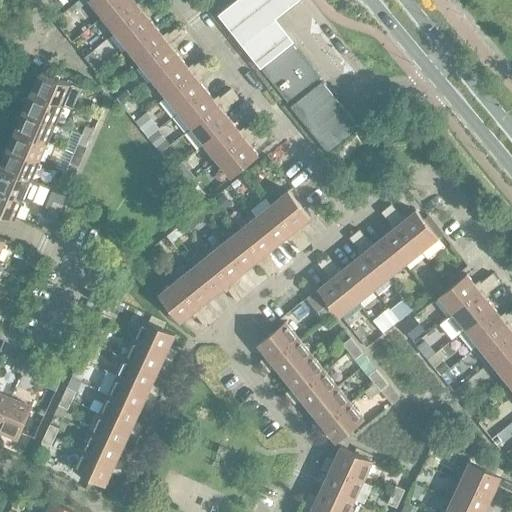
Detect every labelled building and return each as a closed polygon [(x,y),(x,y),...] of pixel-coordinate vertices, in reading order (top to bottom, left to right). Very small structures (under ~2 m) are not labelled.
[(90,0),(103,15),(121,0),(90,0)] [(121,0),(103,15),(116,31),(143,9),(135,0),(121,0)] [(160,0),(154,0),(147,6),(151,10),(162,1),(160,0)] [(229,0),(217,10),(260,66),(292,41),(295,38),(277,15),(295,0),(229,0)] [(116,31),(128,47),(155,25),(143,9),(116,31)] [(173,38),(184,29),(180,24),(169,33),(173,38)] [(128,47),(141,63),(168,41),(155,25),(128,47)] [(177,43),(188,33),(184,29),(173,38),(177,43)] [(141,63),(154,79),(181,57),(168,41),(141,63)] [(328,152),(360,127),(292,41),(260,66),(328,152)] [(209,61),(205,56),(194,65),(198,70),(209,61)] [(167,95),(194,73),(181,57),(154,79),(167,95)] [(209,61),(198,70),(202,74),(213,65),(209,61)] [(81,88),(72,84),(41,70),(33,90),(64,103),(73,107),(81,88)] [(167,95),(179,111),(207,89),(194,73),(167,95)] [(235,92),(231,87),(220,97),(224,102),(235,92)] [(126,88),(116,96),(122,103),(132,95),(126,88)] [(179,111),(192,127),(220,105),(207,89),(179,111)] [(25,108),(56,122),(64,103),(33,90),(25,108)] [(235,92),(224,102),(228,106),(239,97),(235,92)] [(192,127),(205,143),(232,121),(220,105),(192,127)] [(98,119),(102,110),(93,106),(90,115),(98,119)] [(56,122),(25,108),(16,128),(47,142),(56,122)] [(145,113),(136,120),(144,130),(152,123),(145,113)] [(261,124),(256,119),(245,128),(249,133),(261,124)] [(205,143),(218,159),(245,137),(232,121),(205,143)] [(86,124),(82,133),(91,137),(94,128),(86,124)] [(261,124),(249,133),(253,138),(264,129),(261,124)] [(47,142),(16,128),(8,147),(39,160),(47,142)] [(156,129),(149,135),(157,145),(164,139),(156,129)] [(78,142),(87,145),(91,137),(82,133),(78,142)] [(343,157),(349,153),(362,143),(356,135),(337,150),(343,157)] [(245,137),(218,159),(231,175),(259,153),(245,137)] [(0,166),(31,179),(39,160),(8,147),(0,166)] [(69,163),(65,172),(74,176),(78,167),(69,163)] [(40,183),(31,179),(0,166),(0,188),(23,198),(32,202),(40,183)] [(57,184),(68,189),(74,176),(65,172),(63,171),(57,184)] [(0,210),(15,217),(23,198),(0,188),(0,210)] [(271,203),(293,230),(310,217),(288,190),(271,203)] [(223,194),(218,199),(225,207),(231,203),(223,194)] [(53,200),(49,209),(58,213),(62,204),(53,200)] [(293,230),(271,203),(255,216),(277,243),(293,230)] [(386,207),(395,218),(400,214),(391,203),(386,207)] [(386,207),(382,211),(390,222),(395,218),(386,207)] [(45,218),(54,222),(58,213),(49,209),(45,218)] [(416,209),(399,223),(421,250),(438,236),(416,209)] [(277,243),(255,216),(239,228),(261,256),(277,243)] [(421,250),(399,223),(383,235),(405,262),(421,250)] [(261,256),(239,228),(224,241),(245,269),(261,256)] [(355,232),(364,244),(368,240),(359,229),(355,232)] [(306,246),(311,242),(302,231),(297,235),(306,246)] [(355,232),(350,236),(359,248),(364,244),(355,232)] [(306,246),(297,235),(292,239),(301,250),(306,246)] [(383,235),(367,248),(389,275),(405,262),(383,235)] [(245,269),(224,241),(208,254),(230,281),(245,269)] [(389,275),(367,248),(351,261),(373,288),(389,275)] [(230,281),(208,254),(192,267),(214,294),(230,281)] [(323,258),(332,269),(336,265),(328,254),(323,258)] [(274,272),(279,268),(270,256),(265,260),(274,272)] [(323,258),(318,262),(327,273),(332,269),(323,258)] [(274,272),(265,260),(260,264),(269,276),(274,272)] [(351,261),(335,274),(357,301),(373,288),(351,261)] [(32,274),(36,265),(27,262),(24,271),(32,274)] [(214,294),(192,267),(176,279),(198,307),(214,294)] [(32,274),(24,271),(20,279),(28,283),(32,274)] [(496,277),(492,272),(481,281),(485,286),(496,277)] [(480,290),(467,273),(440,295),(453,312),(480,290)] [(340,314),(357,301),(335,274),(319,287),(340,314)] [(496,277),(485,286),(489,291),(500,282),(496,277)] [(198,307),(176,279),(159,293),(181,320),(198,307)] [(242,297),(247,293),(238,282),(233,286),(242,297)] [(242,297),(233,286),(228,290),(237,301),(242,297)] [(493,306),(480,290),(453,312),(466,328),(493,306)] [(16,312),(20,303),(11,300),(7,309),(16,312)] [(92,302),(87,300),(83,309),(88,311),(92,302)] [(331,312),(325,305),(317,311),(323,318),(331,312)] [(493,306),(466,328),(479,343),(506,322),(493,306)] [(210,322),(215,319),(206,307),(201,311),(210,322)] [(388,308),(373,320),(383,332),(398,320),(388,308)] [(4,317),(12,321),(16,312),(7,309),(4,317)] [(210,322),(201,311),(197,315),(205,326),(210,322)] [(97,321),(106,325),(110,316),(101,312),(97,321)] [(331,312),(323,318),(329,326),(337,320),(331,312)] [(411,317),(401,325),(412,338),(422,330),(411,317)] [(175,333),(144,318),(135,338),(175,356),(178,350),(169,346),(175,333)] [(97,321),(93,330),(102,334),(106,325),(97,321)] [(264,366),(299,338),(285,321),(258,343),(267,354),(260,360),(264,366)] [(511,342),(511,329),(506,322),(479,343),(491,359),(511,342)] [(0,337),(5,339),(9,330),(0,326),(0,337)] [(9,330),(5,339),(14,343),(17,334),(9,330)] [(349,350),(356,344),(350,337),(343,343),(349,350)] [(175,356),(135,338),(126,356),(158,371),(163,359),(172,363),(175,356)] [(299,338),(264,366),(269,371),(276,365),(284,376),(312,354),(299,338)] [(511,342),(491,359),(504,375),(511,369),(511,342)] [(362,352),(356,344),(349,350),(355,358),(362,352)] [(80,358),(89,362),(93,353),(84,349),(80,358)] [(26,363),(29,354),(20,350),(16,359),(26,363)] [(26,363),(35,367),(39,358),(29,354),(26,363)] [(290,398),(324,370),(312,354),(284,376),(292,386),(285,392),(290,398)] [(158,371),(126,356),(117,375),(157,393),(161,387),(152,383),(158,371)] [(80,358),(76,366),(85,370),(89,362),(80,358)] [(16,359),(13,368),(22,372),(26,363),(16,359)] [(442,360),(434,366),(441,374),(448,367),(442,360)] [(26,363),(22,372),(31,375),(35,367),(26,363)] [(374,382),(382,376),(376,368),(368,375),(374,382)] [(324,370),(290,398),(294,403),(302,397),(310,408),(337,386),(324,370)] [(109,393),(141,408),(146,396),(154,400),(157,393),(117,375),(109,393)] [(388,383),(382,376),(374,382),(380,389),(388,383)] [(67,386),(63,395),(72,399),(76,390),(67,386)] [(337,386),(310,408),(318,418),(311,424),(315,429),(350,402),(337,386)] [(0,422),(11,397),(0,392),(0,422)] [(109,393),(105,403),(99,400),(95,409),(101,411),(100,412),(140,430),(143,424),(135,420),(141,408),(109,393)] [(72,399),(63,395),(55,413),(64,417),(72,399)] [(11,397),(0,422),(0,429),(18,437),(32,406),(11,397)] [(477,398),(466,406),(472,414),(483,405),(477,398)] [(327,429),(336,441),(364,418),(350,402),(315,429),(320,435),(327,429)] [(140,430),(100,412),(92,430),(124,445),(129,433),(137,437),(140,430)] [(46,432),(55,436),(59,427),(50,423),(46,432)] [(124,445),(92,430),(83,449),(123,467),(126,461),(118,457),(124,445)] [(46,432),(42,440),(51,444),(55,436),(46,432)] [(372,460),(367,458),(340,446),(334,459),(326,455),(323,461),(363,480),(372,460)] [(83,449),(78,447),(74,456),(79,458),(74,468),(106,483),(112,470),(120,474),(123,467),(83,449)] [(469,460),(460,480),(492,495),(501,475),(469,460)] [(355,498),(363,480),(323,461),(320,468),(328,472),(323,484),(355,498)] [(484,511),(492,495),(460,480),(452,498),(481,511),(484,511)] [(335,511),(348,511),(355,498),(323,484),(317,495),(309,492),(306,498),(335,511)] [(400,497),(404,488),(396,484),(392,493),(400,497)] [(415,484),(410,495),(418,498),(423,487),(415,484)] [(510,503),(511,499),(511,497),(500,491),(497,497),(510,503)] [(400,497),(392,493),(388,502),(396,506),(400,497)] [(510,503),(497,497),(495,503),(508,509),(510,503)] [(335,511),(306,498),(303,505),(311,509),(309,511),(335,511)] [(481,511),(452,498),(445,511),(481,511)]
